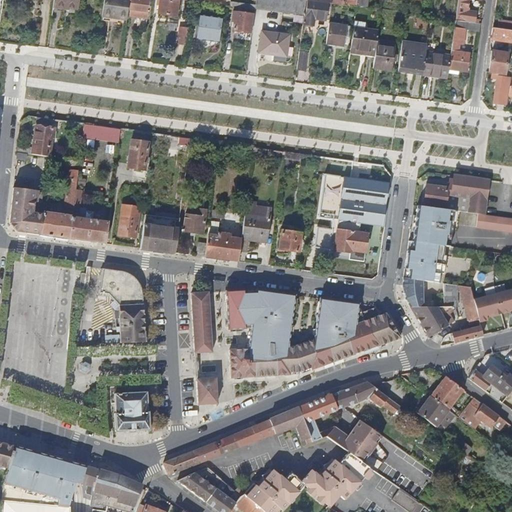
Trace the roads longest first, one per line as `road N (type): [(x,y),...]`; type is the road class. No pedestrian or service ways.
road 1 (residential): [(473,122),(44,62)]
road 2 (residential): [(181,440),(362,369),(439,356)]
road 3 (residential): [(388,294),(170,265)]
road 4 (residential): [(170,265),(181,440)]
road 5 (residential): [(0,242),(170,265)]
road 6 (residential): [(0,210),(17,58)]
road 7 (residential): [(388,294),(410,158)]
road 8 (residential): [(0,415),(125,457)]
road 9 (residential): [(490,0),(473,122)]
